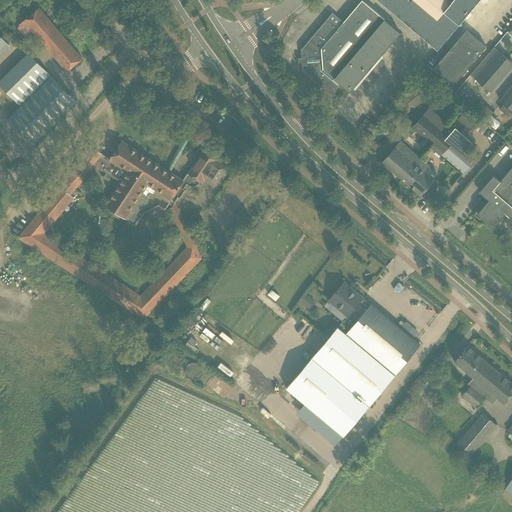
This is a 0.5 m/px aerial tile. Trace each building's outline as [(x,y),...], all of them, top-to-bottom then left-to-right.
[(376,0),(437,51),(480,0),(453,0),(451,3),(447,0),(376,0)] [(321,92),(376,28),(346,3),(292,67),(321,92)] [(82,58),(38,8),(19,25),(20,26),(17,28),(25,37),(32,31),(67,71),(82,58)] [(511,9),(499,23),(506,30),(511,23),(511,9)] [(453,86),(480,55),(486,47),(466,30),(433,69),(453,86)] [(0,53),(8,45),(0,36),(0,53)] [(413,38),(341,122),(357,135),(429,52),(413,38)] [(491,93),(511,67),(511,62),(499,51),(475,79),(491,93)] [(20,107),(48,80),(41,73),(13,100),(20,107)] [(33,144),(76,102),(51,76),(48,80),(20,107),(8,118),(33,144)] [(511,111),(511,86),(500,100),(511,111)] [(409,111),(423,100),(414,89),(400,99),(409,111)] [(432,143),(447,124),(429,109),(413,127),(432,143)] [(478,119),(467,109),(457,119),(468,130),(478,119)] [(447,124),(432,143),(437,148),(435,150),(434,151),(440,156),(441,155),(463,175),(475,161),(476,161),(475,160),(474,161),(473,160),(473,159),(465,152),(473,143),(455,127),(454,129),(453,129),(447,124)] [(204,150),(188,174),(183,181),(121,141),(109,159),(103,155),(93,148),(19,237),(143,319),(201,258),(175,203),(178,199),(179,199),(185,190),(184,189),(187,185),(190,186),(192,186),(194,186),(196,185),(198,184),(200,182),(202,183),(204,180),(214,187),(227,167),(217,161),(217,160),(218,160),(204,150)] [(401,179),(419,158),(400,142),(389,155),(382,163),(401,179)] [(420,195),(427,187),(433,181),(428,177),(434,171),(419,158),(401,179),(420,195)] [(479,209),(474,215),(480,220),(481,218),(493,228),(505,214),(508,216),(511,220),(511,166),(500,181),(494,175),(479,192),(489,200),(481,210),(479,209)] [(328,301),(324,306),(342,322),(337,328),(345,335),(368,307),(361,301),(363,298),(344,282),(328,301)] [(306,294),(299,302),(304,306),(310,298),(306,294)] [(368,307),(345,335),(394,376),(420,345),(371,304),(368,307)] [(343,436),(394,376),(345,335),(337,328),(286,388),(343,436)] [(252,336),(249,340),(254,344),(257,339),(252,336)] [(482,386),(480,384),(493,368),(492,367),(467,346),(454,362),(478,382),(474,388),(470,385),(461,396),(468,402),(482,386)] [(484,396),(482,394),(486,389),(504,404),(511,394),(511,383),(493,368),(480,384),(482,386),(468,402),(475,408),(484,396)] [(86,391),(89,386),(72,374),(69,379),(86,391)] [(420,396),(430,384),(424,379),(415,391),(420,396)] [(469,458),(496,425),(482,413),(454,446),(469,458)]
